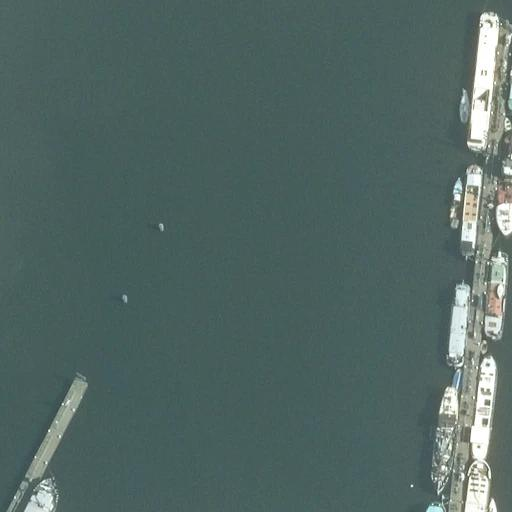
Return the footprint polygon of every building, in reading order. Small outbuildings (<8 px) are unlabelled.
[(483,0),(477,58),(477,60),(477,61),(478,63),(479,64),(480,65),(481,66),(482,66),(484,67),(485,67),(487,67),(488,66),(489,66),(491,65),(492,64),(492,62),(493,61),(493,60),(500,0),(483,0)] [(470,92),(459,190),(459,191),(460,193),(460,194),(461,195),(462,196),(463,197),(465,198),(466,198),(467,198),(469,198),(470,198),(472,197),(473,196),(474,195),(475,194),(475,193),(476,191),(487,92),(486,91),(486,89),(485,88),(484,87),(482,86),(481,85),(479,85),(478,85),(476,85),(475,86),(473,87),(472,88),(471,89),(470,90),(470,92)] [(511,97),(511,98),(501,196),(501,198),(501,199),(502,201),(503,202),(504,203),(505,204),(506,204),(508,205),(509,205),(511,205),(511,204),(511,97)] [(456,227),(445,325),(445,327),(445,328),(446,329),(447,331),(448,332),(449,333),(450,333),(452,334),(453,334),(455,334),(456,333),(457,332),(458,332),(459,330),(460,329),(461,328),(461,326),(472,227),(472,226),(471,225),(470,223),(469,222),(468,221),(466,221),(465,220),(463,220),(462,221),(460,221),(459,222),(458,223),(457,224),(456,226),(456,227)] [(500,228),(489,326),(489,327),(489,329),(490,330),(491,331),(492,332),(493,333),(494,334),(496,334),(497,334),(499,334),(500,334),(501,333),(502,332),(504,331),(504,330),(505,328),(505,327),(511,267),(511,221),(511,222),(511,221),(509,221),(507,221),(506,221),(504,222),(503,222),(502,223),(501,225),(500,226),(500,228)] [(441,355),(430,453),(430,454),(430,456),(431,457),(432,458),(433,459),(434,460),(435,461),(437,461),(438,461),(440,461),(441,461),(442,460),(444,459),(445,458),(445,457),(446,456),(446,454),(457,355),(457,354),(456,352),(455,351),(454,350),(453,349),(452,349),(450,348),(448,348),(447,348),(445,349),(444,350),(443,351),(442,352),(441,353),(441,355)] [(481,358),(470,456),(470,458),(471,459),(471,460),(472,462),(473,463),(474,464),(476,464),(477,465),(479,465),(480,465),(482,464),(483,463),(484,463),(485,461),(486,460),(486,459),(487,457),(498,358),(498,357),(497,355),(496,354),(495,353),(494,352),(492,352),(491,351),(489,351),(487,352),(486,352),(485,353),(483,354),(482,355),(482,357),(481,358)] [(434,483),(431,511),(447,511),(450,484),(450,482),(449,481),(448,480),(447,478),(446,478),(445,477),(443,477),(442,477),(440,477),(439,477),(437,478),(436,479),(435,480),(435,482),(434,483)] [(470,486),(466,511),(483,511),(487,486),(486,485),(485,483),(484,482),(483,481),(482,480),(481,480),(479,479),(477,479),(476,479),(474,480),(473,481),(472,482),(471,483),(470,484),(470,486)]
